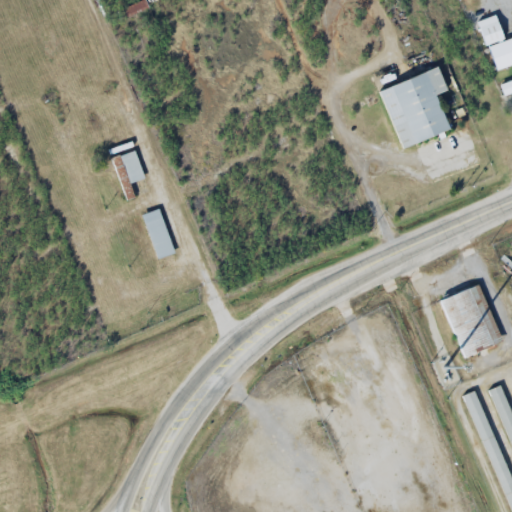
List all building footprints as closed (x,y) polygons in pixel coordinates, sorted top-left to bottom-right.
[(511,38),(503,41),(497,22),(481,27),(494,71),(511,65),(511,38)] [(448,131),(435,95),(445,91),(438,69),(379,89),(399,148),(448,131)] [(511,80),(500,84),(503,95),(511,92),(511,100),(506,102),(509,112),(511,110),(511,80)] [(113,143),(103,113),(97,115),(107,145),(113,143)] [(115,196),(122,193),(124,200),(133,197),(129,183),(144,178),(134,150),(110,158),(113,167),(106,170),(115,196)] [(173,253),(158,208),(132,217),(136,229),(130,231),(140,264),(173,253)] [(434,295),(459,351),(500,333),(476,277),(434,295)] [(487,382),(511,438),(511,403),(500,377),(487,382)] [(462,390),(511,504),(511,469),(474,384),(462,390)]
